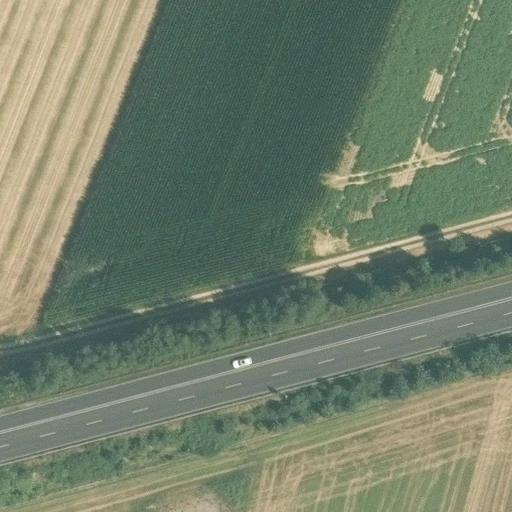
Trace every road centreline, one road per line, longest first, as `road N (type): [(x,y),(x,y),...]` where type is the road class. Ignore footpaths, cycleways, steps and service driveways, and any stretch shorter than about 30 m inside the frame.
road 1 (trunk): [(511,307),(0,441)]
road 2 (track): [(511,225),(0,356)]
